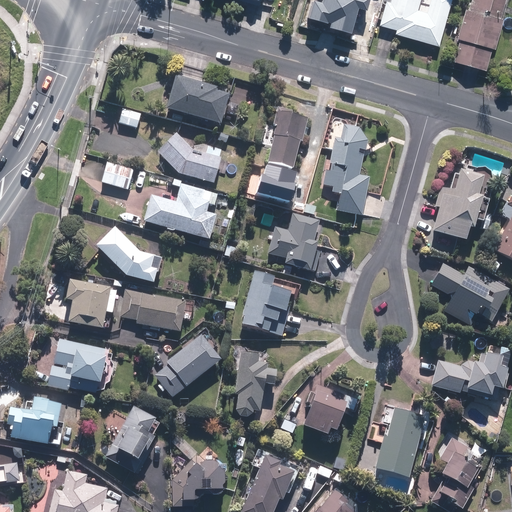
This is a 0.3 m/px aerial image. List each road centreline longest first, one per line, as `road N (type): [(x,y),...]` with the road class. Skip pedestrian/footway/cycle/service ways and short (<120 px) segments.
road 1 (tertiary): [(91,4),(432,99)]
road 2 (secondary): [(91,4),(5,186)]
road 3 (residential): [(432,99),(392,239)]
road 4 (residential): [(5,186),(24,229),(0,316)]
road 5 (residential): [(387,351),(360,325),(363,285),(392,239)]
road 6 (residential): [(392,239),(406,320),(403,343),(387,351)]
